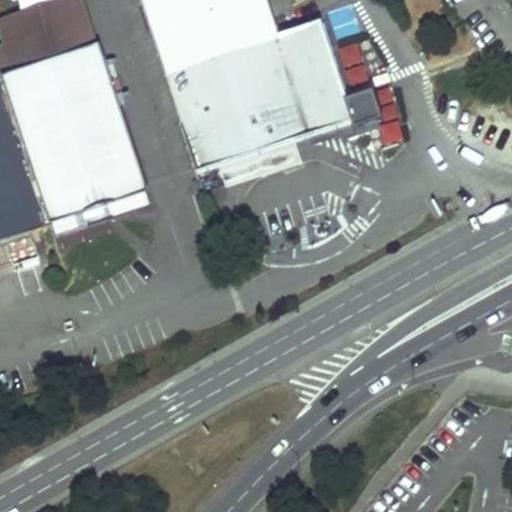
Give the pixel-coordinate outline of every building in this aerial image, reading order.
[(142,0),(168,81),(280,45),(265,0),(142,0)] [(142,204),(79,6),(11,26),(27,77),(12,83),(0,87),(0,93),(46,236),(142,204)] [(0,29),(0,44),(12,83),(27,77),(11,26),(0,29)] [(280,45),(168,81),(200,180),(352,131),(354,137),(383,128),(374,99),(346,108),(331,63),(321,32),(280,45)] [(25,189),(0,109),(0,249),(37,238),(22,191),(25,189)]
